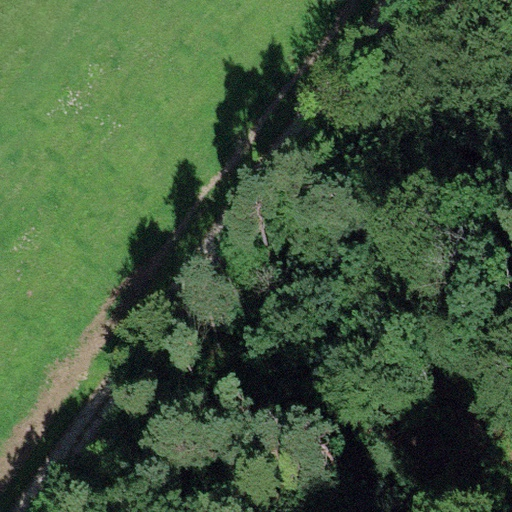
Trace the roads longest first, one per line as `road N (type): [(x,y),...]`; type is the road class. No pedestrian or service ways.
road 1 (track): [(23,511),(203,250),(400,0)]
road 2 (track): [(511,99),(321,190),(169,298)]
